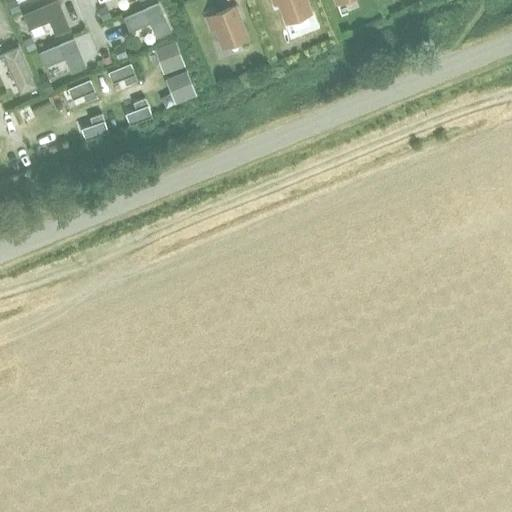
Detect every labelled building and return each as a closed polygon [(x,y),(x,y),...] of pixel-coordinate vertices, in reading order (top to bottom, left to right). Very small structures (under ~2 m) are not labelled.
[(57,0),(22,16),(28,30),(47,22),(54,38),(70,31),(57,0)] [(304,0),(270,0),(273,5),(278,4),(285,23),(310,13),(304,0)] [(0,32),(10,28),(0,3),(0,32)] [(105,5),(97,8),(101,19),(109,15),(105,5)] [(158,5),(123,20),(129,33),(148,24),(155,39),(170,33),(158,5)] [(233,5),(204,17),(209,30),(214,28),(221,48),(246,38),(233,5)] [(30,35),(21,39),(26,50),(35,46),(30,35)] [(184,64),(175,38),(153,46),(163,72),(184,64)] [(74,39),(37,54),(44,69),(64,61),(69,75),(85,68),(74,39)] [(121,44),(112,48),(116,58),(125,54),(121,44)] [(35,85),(18,45),(3,52),(19,91),(35,85)] [(134,72),(129,61),(108,69),(113,81),(134,72)] [(196,93),(185,69),(165,77),(175,102),(196,93)] [(93,88),(89,77),(67,86),(71,97),(93,88)] [(47,78),(38,82),(42,91),(51,87),(47,78)] [(52,109),(48,100),(31,108),(35,117),(52,109)] [(151,114),(147,103),(126,111),(130,123),(151,114)] [(108,130),(104,119),(82,126),(86,137),(108,130)] [(69,149),(67,140),(48,144),(50,154),(69,149)]
